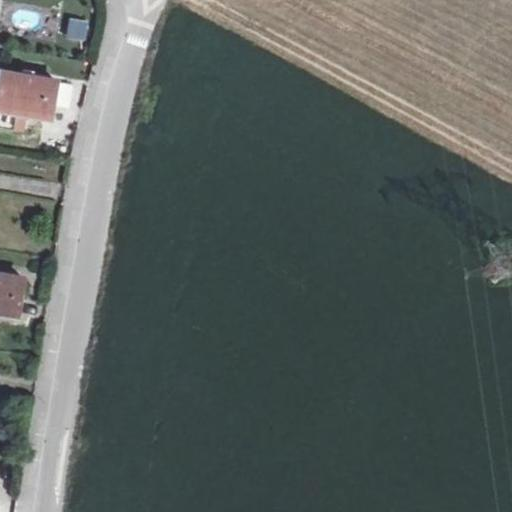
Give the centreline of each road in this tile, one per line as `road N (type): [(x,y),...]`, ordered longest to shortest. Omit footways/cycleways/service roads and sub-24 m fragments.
road 1 (tertiary): [(44,511),(100,172),(144,0)]
road 2 (track): [(201,0),(511,168)]
